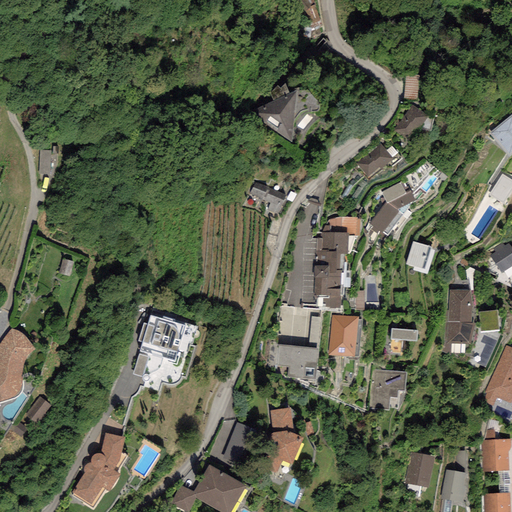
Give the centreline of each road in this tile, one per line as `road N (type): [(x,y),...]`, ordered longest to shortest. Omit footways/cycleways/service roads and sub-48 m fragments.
road 1 (residential): [(332,0),(344,44),(391,94),(391,126),(333,173),(282,235),(191,454),(134,511)]
road 2 (unknown): [(0,322),(34,195)]
